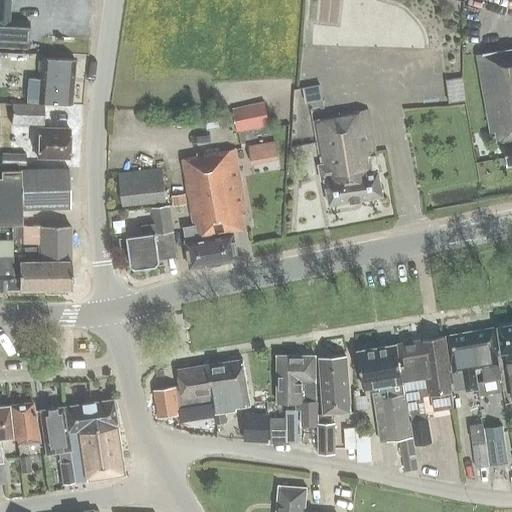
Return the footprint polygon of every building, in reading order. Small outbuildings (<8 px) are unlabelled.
[(0,0),(0,47),(26,49),(28,21),(8,20),(9,0),(0,0)] [(511,48),(475,55),(488,126),(496,125),(499,144),(503,143),(506,165),(511,164),(511,48)] [(39,81),(72,83),(74,60),(41,58),(39,81)] [(465,101),(462,78),(446,80),(448,103),(465,101)] [(71,105),(72,83),(39,81),(38,104),(71,105)] [(236,133),(269,126),(264,102),(231,109),(236,133)] [(10,124),(42,125),(43,105),(11,104),(10,124)] [(469,130),(483,127),(480,106),(466,109),(469,130)] [(381,197),(365,111),(312,121),(320,167),(318,167),(321,182),(324,182),(329,207),(381,197)] [(69,159),(69,130),(37,129),(36,158),(69,159)] [(252,162),(280,160),(279,141),(250,143),(252,162)] [(234,151),(182,160),(193,225),(182,227),(189,269),(237,261),(232,233),(244,231),(241,214),(244,214),(234,151)] [(0,153),(0,169),(23,169),(23,153),(0,153)] [(67,169),(0,171),(0,177),(0,178),(0,177),(0,225),(22,225),(21,210),(68,208),(67,169)] [(160,170),(117,176),(121,207),(164,201),(160,170)] [(184,194),(171,196),(172,207),(186,205),(184,194)] [(167,204),(150,207),(153,223),(140,225),(141,234),(125,237),(130,266),(134,269),(155,265),(158,261),(154,233),(171,230),(167,204)] [(70,226),(9,226),(10,255),(10,260),(17,261),(17,290),(70,289),(70,226)] [(0,289),(17,290),(17,261),(10,260),(10,255),(0,255),(0,289)] [(511,325),(496,328),(500,355),(505,354),(511,395),(511,325)] [(495,353),(496,353),(493,330),(471,333),(475,356),(479,355),(480,369),(483,382),(500,380),(495,353)] [(479,355),(475,356),(471,333),(446,337),(452,374),(462,372),(465,392),(477,390),(474,370),(480,369),(479,355)] [(422,398),(429,397),(450,394),(441,338),(395,345),(395,346),(401,382),(402,382),(407,415),(413,446),(432,443),(428,418),(426,419),(422,398)] [(409,439),(401,382),(395,346),(394,346),(356,352),(362,390),(376,387),(377,393),(371,394),(379,443),(385,442),(385,443),(397,441),(409,439)] [(300,426),(316,426),(316,414),(314,414),(314,403),(313,403),(313,357),(276,357),(276,404),(300,403),(300,426)] [(348,414),(344,359),(318,361),(322,414),(316,414),(316,426),(317,426),(317,454),(333,454),(332,423),(330,424),(330,415),(348,414)] [(241,360),(209,365),(215,403),(211,404),(214,424),(224,422),(222,410),(232,408),(231,400),(247,398),(241,360)] [(211,404),(215,403),(209,365),(176,370),(179,386),(153,390),(158,418),(178,414),(178,413),(183,412),(183,408),(211,404)] [(112,400),(62,407),(71,483),(123,476),(116,426),(116,425),(112,400)] [(21,473),(30,471),(26,446),(25,446),(25,445),(39,443),(32,403),(8,406),(12,441),(16,441),(17,446),(21,473)] [(8,406),(0,406),(0,484),(6,484),(4,463),(2,463),(0,447),(0,438),(11,438),(8,406)] [(71,483),(62,407),(38,411),(45,455),(61,452),(60,463),(59,463),(62,485),(71,483)] [(297,410),(286,410),(285,418),(287,418),(287,443),(297,443),(297,410)] [(244,415),(243,441),(265,442),(266,416),(244,415)] [(286,444),(286,418),(270,418),(269,444),(286,444)] [(489,465),(507,462),(502,426),(484,428),(489,465)] [(359,460),(373,459),(371,436),(357,437),(359,460)] [(409,439),(397,441),(402,472),(414,470),(409,439)] [(488,467),(484,440),(471,442),(475,469),(488,467)] [(303,511),(305,490),(279,488),(279,487),(278,486),(276,511),(303,511)]
